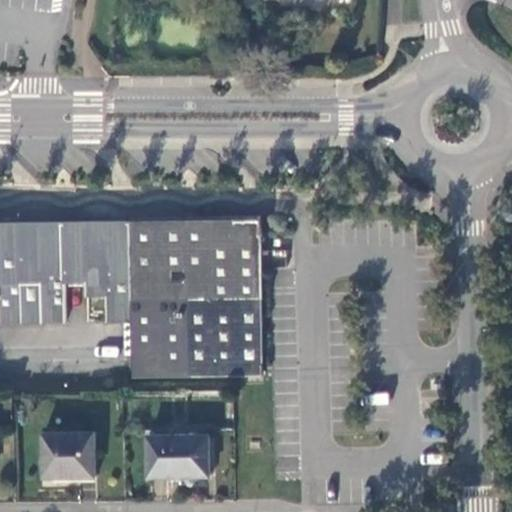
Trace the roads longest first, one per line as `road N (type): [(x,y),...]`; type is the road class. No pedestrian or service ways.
road 1 (secondary): [(403,98),(346,109),(0,105)]
road 2 (secondary): [(0,127),(324,127),(403,137)]
road 3 (tertiary): [(464,173),(478,511)]
